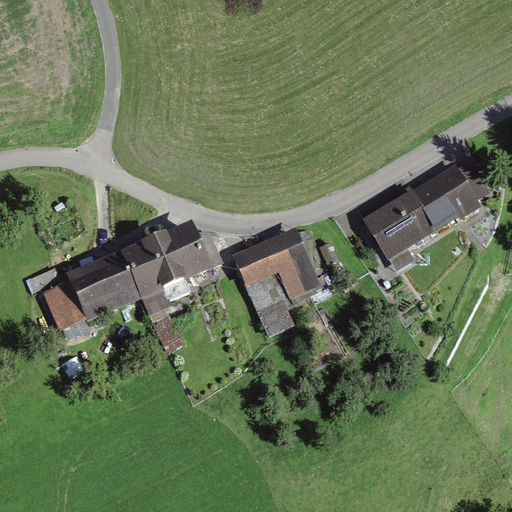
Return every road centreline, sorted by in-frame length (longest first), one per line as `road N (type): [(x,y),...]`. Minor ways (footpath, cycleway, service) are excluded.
road 1 (unclassified): [(97,164),(187,212),(264,225),(311,214),(511,111)]
road 2 (unclassified): [(100,0),(115,81),(97,164)]
